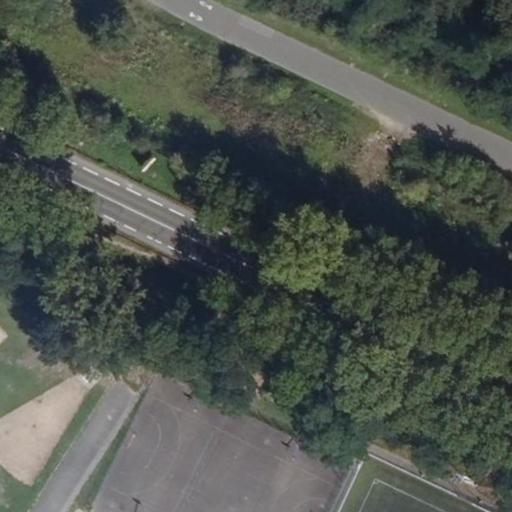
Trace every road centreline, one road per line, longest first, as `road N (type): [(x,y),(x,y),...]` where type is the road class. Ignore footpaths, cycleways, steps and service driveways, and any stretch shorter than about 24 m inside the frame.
road 1 (primary): [(0,146),(511,392)]
road 2 (residential): [(178,0),(511,157)]
